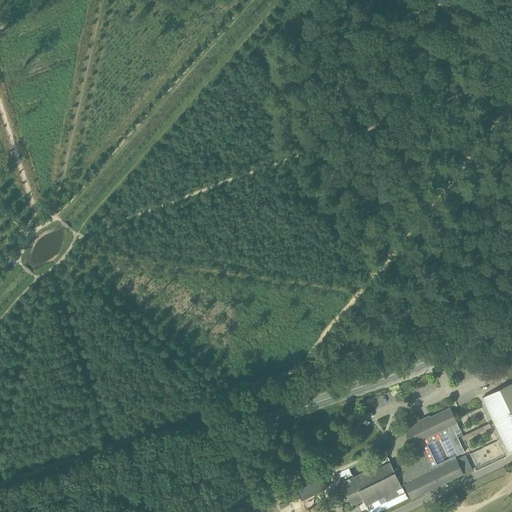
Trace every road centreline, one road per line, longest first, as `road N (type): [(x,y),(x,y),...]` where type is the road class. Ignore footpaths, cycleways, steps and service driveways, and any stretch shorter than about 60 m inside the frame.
road 1 (track): [(511,77),(76,234),(54,268),(0,319)]
road 2 (track): [(70,248),(460,305)]
road 3 (secondary): [(180,511),(259,428),(434,358),(511,317)]
road 4 (track): [(76,234),(281,0)]
road 5 (track): [(56,217),(249,0)]
road 6 (track): [(511,98),(360,293)]
road 7 (track): [(51,219),(105,0)]
road 8 (track): [(235,390),(65,255)]
road 9 (track): [(54,268),(113,446)]
road 10 (track): [(30,287),(0,426)]
road 11 (track): [(0,99),(41,226)]
